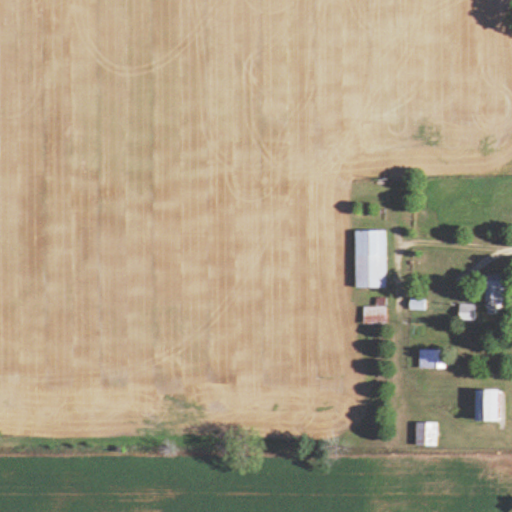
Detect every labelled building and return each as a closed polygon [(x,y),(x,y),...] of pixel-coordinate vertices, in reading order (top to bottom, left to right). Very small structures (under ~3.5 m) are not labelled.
[(358,287),(387,287),(387,229),(358,229),(358,287)] [(509,275),(487,275),(487,311),(509,311),(509,275)] [(364,306),(364,324),(387,324),(387,298),(378,298),(378,306),(364,306)] [(477,304),(462,304),(462,320),(477,320),(477,304)] [(420,368),(446,368),(446,350),(420,350),(420,368)] [(480,418),(504,418),(504,388),(480,388),(480,418)] [(439,421),(417,421),(417,444),(439,444),(439,421)]
